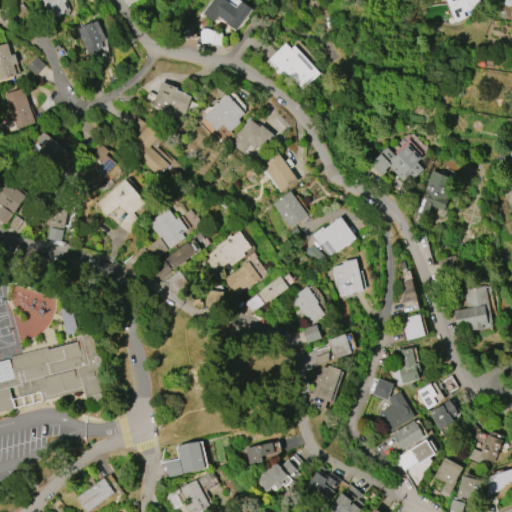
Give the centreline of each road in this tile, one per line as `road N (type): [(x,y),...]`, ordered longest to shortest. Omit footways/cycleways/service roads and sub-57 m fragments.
road 1 (residential): [(120,0),(150,44),(227,64),(290,106),(333,178),(388,204),(420,260),(458,367),(475,387)]
road 2 (residential): [(0,236),(96,262),(172,299),(280,331),(300,355),(303,430),(315,451),(430,511)]
road 3 (residential): [(388,204),(385,309),(352,428),(411,500)]
road 4 (residential): [(117,272),(149,454),(144,511)]
road 5 (residential): [(212,59),(201,77),(136,80),(90,105),(64,91),(42,44)]
road 6 (residential): [(22,511),(144,423)]
